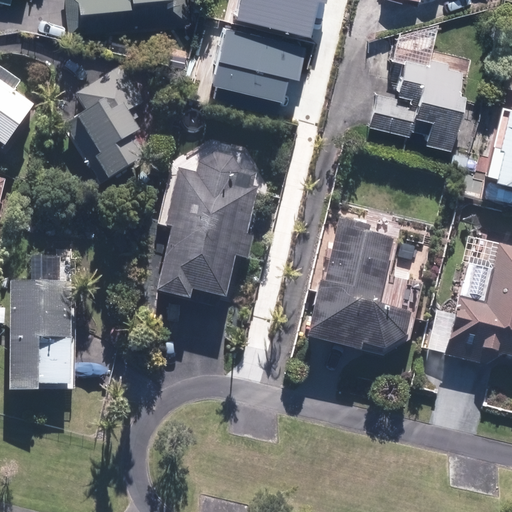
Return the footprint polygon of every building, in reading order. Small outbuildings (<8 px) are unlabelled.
[(67,0),(71,30),(172,19),(170,0),(67,0)] [(303,0),(217,0),(227,33),(270,22),(268,12),(304,2),(303,0)] [(461,76),(439,80),(423,77),(425,68),(422,67),(430,34),(394,26),(386,63),(397,66),(387,106),(366,103),(365,130),(419,142),(418,148),(451,153),(461,76)] [(255,59),(208,48),(198,92),(245,102),(255,59)] [(0,149),(31,108),(0,84),(0,149)] [(511,86),(509,85),(502,113),(492,110),(474,183),(511,192),(511,86)] [(128,139),(108,103),(60,129),(94,191),(136,168),(122,142),(128,139)] [(164,234),(147,300),(176,307),(178,297),(214,306),(225,264),(237,267),(244,238),(236,236),(251,178),(192,163),(189,178),(169,173),(154,232),(164,234)] [(372,314),(395,222),(333,206),(297,346),(346,358),(348,352),(377,359),(387,318),(372,314)] [(511,250),(498,247),(491,271),(462,263),(448,318),(434,315),(423,354),(483,370),(486,360),(511,366),(511,250)] [(26,389),(68,391),(72,291),(51,291),(53,257),(24,256),(23,290),(2,289),(0,356),(0,399),(26,401),(26,389)]
